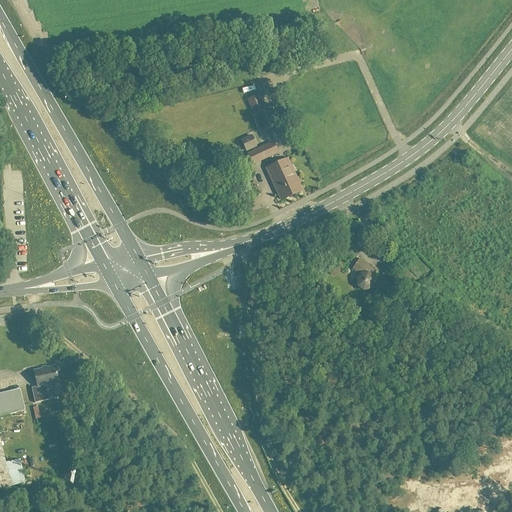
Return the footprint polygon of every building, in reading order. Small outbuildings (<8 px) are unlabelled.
[(241,139),(246,152),(256,147),(251,135),(241,139)] [(252,166),(279,154),(273,141),(247,154),(252,166)] [(299,192),(293,179),(295,178),(287,160),(267,170),(281,200),(299,192)] [(360,275),(357,280),(354,281),(355,287),(358,287),(364,290),(370,290),(373,285),(373,281),(371,278),(375,272),(375,273),(376,272),(359,260),(352,269),(360,275)] [(411,317),(418,307),(401,295),(393,305),(411,317)] [(46,386),(59,383),(55,367),(34,371),(38,387),(32,388),(35,403),(50,400),(46,386)] [(0,415),(25,410),(21,391),(0,395),(0,415)] [(0,489),(10,487),(5,463),(0,441),(0,489)] [(24,462),(10,465),(14,489),(29,486),(24,462)]
